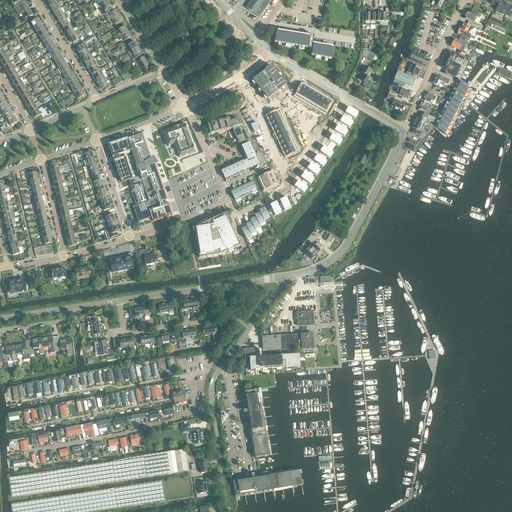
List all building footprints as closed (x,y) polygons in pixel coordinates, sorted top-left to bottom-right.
[(24,0),(13,0),(11,2),(14,8),(15,9),(18,7),(20,10),(24,7),(22,3),(24,2),(25,1),(24,0)] [(251,0),(246,8),(260,18),(271,0),(251,0)] [(433,1),(431,5),(439,9),(443,0),(436,0),(435,2),(433,1)] [(492,0),(491,4),(498,7),(496,10),(510,16),(509,17),(511,18),(511,6),(503,3),(504,1),(501,0),(492,0)] [(110,7),(111,6),(107,1),(99,8),(98,8),(104,16),(105,14),(112,9),(110,7)] [(20,10),(17,12),(19,15),(21,14),(22,14),(24,18),(28,16),(29,18),(33,16),(33,15),(30,10),(29,10),(24,2),(22,3),(24,7),(20,10)] [(62,4),(61,2),(51,8),(54,13),(60,9),(58,6),(62,4)] [(362,13),(362,25),(370,25),(370,8),(368,8),(368,13),(365,13),(365,6),(362,6),(362,13)] [(54,13),(57,18),(65,13),(62,8),(60,9),(54,13)] [(383,13),(383,8),(380,8),(380,21),(386,21),(389,22),(389,15),(391,15),(391,9),(388,8),(386,8),(386,13),(383,13)] [(114,12),(112,9),(105,14),(107,16),(108,19),(107,20),(109,22),(118,16),(115,11),(114,12)] [(479,17),(480,17),(481,16),(481,15),(481,14),(480,13),(472,10),(470,13),(467,12),(466,14),(466,13),(465,16),(467,17),(466,19),(469,21),(467,24),(481,31),(483,27),(474,22),(477,16),(478,17),(479,17)] [(66,19),(70,17),(68,14),(67,12),(65,13),(57,18),(58,20),(58,21),(59,23),(60,23),(66,19)] [(122,22),(118,16),(109,22),(110,25),(113,23),(115,26),(122,22)] [(491,17),(489,20),(502,26),(503,23),(499,21),(498,23),(494,21),(495,19),(491,17)] [(31,22),(34,27),(41,23),(37,18),(31,22)] [(69,24),(66,19),(60,23),(63,28),(69,24)] [(41,23),(34,27),(37,32),(44,28),(41,23)] [(66,33),(72,29),(69,24),(63,28),(66,33)] [(458,31),(458,32),(458,33),(458,34),(461,35),(459,39),(459,40),(467,43),(471,35),(470,35),(471,32),(475,34),(477,30),(464,24),(463,27),(461,26),(459,30),(458,30),(458,31)] [(116,35),(118,38),(128,32),(125,27),(118,31),(120,33),(116,35)] [(37,32),(40,37),(47,33),(44,28),(37,32)] [(74,32),(72,29),(66,33),(69,38),(79,32),(78,30),(74,32)] [(77,37),(81,35),(79,32),(69,38),(73,44),(79,40),(77,37)] [(125,41),(131,37),(128,32),(118,38),(119,40),(123,38),(125,41)] [(276,32),(274,43),(309,48),(308,49),(309,49),(309,48),(312,49),(311,56),(332,60),(334,48),(313,45),(314,36),(311,36),(311,35),(310,35),(310,37),(276,32)] [(47,33),(40,37),(43,43),(50,38),(47,33)] [(107,34),(101,38),(98,39),(100,42),(109,36),(107,34)] [(43,43),(46,48),(53,43),(50,38),(43,43)] [(460,50),(463,51),(466,44),(463,42),(463,43),(454,39),(452,43),(451,44),(452,45),(451,46),(460,50)] [(118,48),(113,51),(115,54),(126,47),(129,53),(131,51),(138,47),(134,42),(132,43),(131,40),(124,45),(118,48)] [(53,43),(46,48),(49,53),(56,48),(53,43)] [(84,44),(76,49),(79,54),(85,50),(88,49),(84,44)] [(129,53),(128,53),(133,61),(141,56),(139,54),(141,53),(138,47),(131,51),(129,53)] [(49,53),(52,58),(59,53),(56,48),(49,53)] [(91,54),(88,49),(85,50),(79,54),(82,59),(91,54)] [(369,51),(368,52),(366,57),(372,61),(373,60),(377,61),(380,55),(376,54),(369,51)] [(410,51),(407,59),(409,60),(421,66),(425,57),(413,52),(410,51)] [(59,53),(52,58),(56,63),(63,59),(59,53)] [(447,75),(447,74),(453,61),(455,62),(456,60),(453,58),(454,55),(448,53),(441,67),(444,69),(442,73),(447,75)] [(94,59),(91,54),(82,59),(85,64),(94,59)] [(7,57),(1,61),(4,67),(10,63),(7,57)] [(133,61),(138,68),(141,73),(142,73),(144,72),(150,68),(147,63),(144,57),(138,60),(137,58),(133,61)] [(56,63),(59,68),(66,64),(63,59),(56,63)] [(85,64),(88,69),(95,66),(97,64),(94,59),(85,64)] [(462,66),(455,62),(453,61),(447,74),(456,78),(462,66)] [(10,63),(4,67),(7,72),(13,68),(12,65),(10,63)] [(66,64),(59,68),(62,73),(69,69),(66,64)] [(413,65),(410,73),(407,72),(406,75),(412,78),(413,75),(418,77),(421,69),(413,65)] [(95,66),(88,69),(92,74),(100,69),(99,67),(96,68),(95,66)] [(271,66),(253,80),(268,99),(286,85),(271,66)] [(360,72),(363,73),(368,77),(372,71),(364,66),(360,72)] [(13,68),(7,72),(10,77),(16,73),(15,71),(13,68)] [(511,74),(498,68),(496,72),(511,79),(511,74)] [(62,73),(65,78),(72,74),(69,69),(62,73)] [(103,74),(100,69),(92,74),(95,79),(103,74)] [(394,79),(393,82),(403,86),(404,84),(409,86),(412,87),(415,79),(413,78),(412,78),(406,75),(398,71),(394,79)] [(16,73),(10,77),(12,82),(19,78),(18,75),(16,73)] [(371,78),(368,77),(363,73),(359,79),(365,83),(364,85),(365,87),(368,88),(370,88),(371,85),(371,83),(369,82),(371,78)] [(65,78),(67,81),(68,83),(75,79),(72,74),(65,78)] [(98,85),(104,81),(107,79),(103,74),(95,79),(98,85)] [(448,84),(450,85),(452,81),(449,80),(440,76),(440,77),(434,74),(430,83),(436,85),(438,80),(448,84)] [(19,78),(12,82),(15,87),(22,83),(19,78)] [(78,84),(75,79),(68,83),(71,88),(78,84)] [(436,123),(434,126),(445,135),(446,136),(465,99),(466,100),(470,92),(469,92),(470,89),(460,79),(459,79),(438,119),(436,123)] [(109,85),(107,86),(104,81),(98,85),(101,90),(103,89),(105,91),(110,87),(109,85)] [(22,83),(15,87),(18,92),(25,88),(22,83)] [(71,88),(74,93),(81,89),(78,84),(71,88)] [(303,85),(296,96),(301,99),(308,88),(303,85)] [(25,88),(18,92),(21,98),(28,93),(25,88)] [(308,88),(301,99),(306,102),(312,91),(308,88)] [(395,93),(390,91),(389,94),(395,97),(396,94),(407,99),(410,93),(401,89),(401,90),(398,88),(397,91),(396,91),(395,93)] [(85,95),(81,89),(74,93),(78,99),(85,95)] [(312,91),(306,102),(311,104),(317,94),(312,91)] [(426,92),(424,95),(432,99),(431,99),(434,100),(436,97),(433,95),(426,92)] [(28,93),(21,98),(24,103),(31,99),(28,93)] [(317,94),(311,104),(315,107),(322,96),(317,94)] [(393,100),(395,97),(389,94),(387,98),(394,101),(393,104),(396,105),(395,107),(402,111),(405,104),(397,101),(397,102),(393,100)] [(431,100),(431,99),(432,99),(424,95),(422,100),(430,103),(432,104),(434,101),(431,100)] [(322,96),(315,107),(318,109),(320,110),(326,99),(322,96)] [(447,101),(439,97),(437,102),(442,104),(445,105),(447,101)] [(31,99),(24,103),(27,108),(34,104),(31,99)] [(326,99),(320,110),(325,113),(329,105),(331,102),(326,99)] [(5,101),(0,104),(0,108),(1,110),(8,106),(5,101)] [(430,109),(431,105),(422,101),(420,105),(430,109)] [(34,104),(27,108),(30,113),(37,109),(34,104)] [(418,111),(422,112),(427,114),(430,109),(420,105),(418,109),(419,109),(418,110),(418,111)] [(8,106),(1,110),(4,116),(11,112),(8,106)] [(348,107),(345,113),(347,115),(346,117),(351,120),(352,118),(355,119),(359,113),(348,107)] [(37,109),(30,113),(33,118),(40,114),(37,109)] [(279,111),(268,116),(270,122),(282,116),(279,111)] [(11,112),(4,116),(7,121),(14,117),(11,112)] [(428,120),(436,123),(438,119),(428,115),(427,114),(422,112),(420,116),(418,115),(415,121),(423,125),(426,124),(428,120)] [(282,116),(270,122),(273,127),(284,121),(282,116)] [(343,116),(339,122),(342,124),(340,126),(346,129),(347,127),(350,128),(353,122),(351,120),(346,117),(343,116)] [(7,121),(5,122),(7,125),(9,124),(10,126),(17,122),(14,117),(7,121)] [(242,124),(241,125),(240,121),(237,119),(230,120),(229,117),(225,118),(225,120),(222,120),(222,119),(217,120),(218,122),(215,122),(215,121),(210,122),(210,123),(208,124),(207,123),(208,124),(210,133),(227,129),(232,127),(233,130),(233,131),(239,145),(249,140),(242,126),(241,127),(242,125),(242,124)] [(284,121),(273,127),(275,132),(286,126),(284,121)] [(424,127),(423,125),(415,121),(412,128),(415,129),(413,133),(420,136),(422,132),(421,131),(421,129),(423,130),(424,127)] [(174,128),(163,132),(168,146),(174,144),(179,157),(196,151),(193,144),(192,144),(188,131),(185,124),(180,126),(179,125),(174,127),(174,128)] [(338,125),(334,131),(337,132),(335,135),(340,138),(342,136),(344,137),(348,131),(346,129),(340,126),(338,125)] [(286,126),(275,132),(277,136),(289,131),(286,126)] [(289,131),(277,136),(279,141),(291,136),(289,131)] [(133,137),(128,138),(137,166),(136,166),(138,172),(140,176),(129,180),(133,191),(131,192),(136,207),(134,208),(139,222),(151,218),(153,221),(172,215),(168,203),(166,204),(165,201),(167,200),(167,198),(155,164),(155,163),(153,164),(150,160),(151,159),(143,134),(142,134),(141,134),(133,137)] [(331,141),(329,144),(334,148),(336,144),(339,146),(343,140),(340,138),(335,135),(332,134),(329,140),(331,141)] [(291,136),(279,141),(282,146),(293,141),(291,136)] [(109,144),(108,144),(113,157),(113,158),(121,182),(129,180),(140,176),(138,172),(136,166),(137,166),(128,138),(128,137),(116,141),(112,143),(109,144)] [(293,141),(282,146),(284,151),(295,146),(293,141)] [(240,147),(242,151),(253,146),(251,142),(240,147)] [(409,143),(407,148),(413,151),(416,146),(409,143)] [(324,146),(319,152),(322,154),(327,157),(329,159),(334,153),(331,151),(334,148),(329,144),(326,147),(324,146)] [(253,146),(242,151),(244,155),(255,150),(253,146)] [(295,146),(284,151),(286,156),(298,151),(295,146)] [(84,154),(86,160),(93,157),(91,152),(88,153),(87,150),(81,152),(82,155),(84,154)] [(244,155),(246,159),(255,154),(256,154),(255,150),(244,155)] [(247,160),(244,161),(242,162),(246,171),(248,170),(247,169),(259,163),(255,154),(246,159),(247,160)] [(318,154),(313,160),(316,162),(320,166),(323,168),(327,161),(325,160),(327,157),(322,154),(320,156),(318,154)] [(95,163),(93,157),(86,160),(88,165),(95,163)] [(241,160),(237,162),(242,173),(246,171),(242,162),(241,160)] [(242,173),(237,162),(233,164),(238,175),(242,173)] [(311,163),(307,169),(309,171),(314,174),(316,176),(321,170),(318,168),(320,166),(316,162),(314,165),(311,163)] [(95,163),(88,165),(88,166),(86,166),(87,172),(97,169),(95,163)] [(233,164),(229,166),(234,177),(238,175),(233,164)] [(229,166),(225,168),(230,178),(234,177),(229,166)] [(226,180),(230,178),(225,168),(221,170),(226,180)] [(99,175),(97,169),(87,172),(89,178),(99,175)] [(305,172),(300,178),(303,180),(308,183),(310,185),(314,179),(312,177),(314,174),(309,171),(307,173),(305,172)] [(265,173),(259,175),(261,178),(260,179),(262,184),(274,179),(272,173),(267,176),(265,173)] [(91,184),(101,180),(99,175),(89,178),(87,178),(88,181),(90,180),(91,184)] [(274,179),(262,184),(265,190),(266,189),(267,192),(273,190),(272,187),(277,184),(274,179)] [(103,186),(101,180),(91,184),(92,186),(95,185),(96,188),(103,186)] [(298,180),(294,186),(304,194),(308,187),(306,186),(308,183),(303,180),(301,182),(298,180)] [(0,181),(0,190),(8,189),(9,188),(8,184),(4,185),(5,186),(4,186),(3,185),(3,184),(2,181),(0,181)] [(253,181),(247,184),(252,193),(256,191),(257,190),(253,181)] [(247,184),(242,187),(246,196),(252,193),(247,184)] [(98,194),(105,192),(103,186),(96,188),(98,194)] [(242,187),(236,189),(241,198),(246,196),(242,187)] [(0,197),(9,195),(8,192),(8,189),(0,190),(0,197)] [(231,192),(235,201),(241,198),(236,189),(231,192)] [(107,198),(105,192),(98,194),(100,200),(107,198)] [(0,203),(8,201),(7,201),(10,200),(9,195),(0,197),(0,203)] [(281,203),(278,204),(280,210),(283,208),(285,211),(291,208),(286,197),(280,200),(281,203)] [(100,200),(101,205),(102,206),(109,203),(107,198),(100,200)] [(271,208),(268,209),(271,214),(274,213),(275,216),(282,213),(280,210),(278,204),(277,202),(270,205),(271,208)] [(103,212),(111,209),(109,203),(102,206),(101,205),(98,207),(99,211),(103,209),(103,212)] [(265,207),(259,210),(260,212),(265,223),(270,220),(271,221),(265,207)] [(14,212),(3,215),(4,221),(14,218),(15,218),(14,212)] [(233,224),(227,212),(195,228),(199,258),(220,254),(236,247),(240,245),(231,225),(233,224)] [(266,225),(265,223),(260,212),(255,215),(256,217),(261,227),(266,225)] [(102,218),(100,219),(101,221),(103,220),(104,224),(115,221),(114,220),(115,220),(114,218),(113,218),(112,215),(105,217),(102,218)] [(70,216),(62,218),(63,224),(71,222),(70,216)] [(256,217),(250,220),(251,222),(256,232),(262,229),(261,227),(256,217)] [(4,221),(6,226),(13,225),(13,224),(15,224),(14,218),(4,221)] [(246,224),(247,226),(252,237),(258,234),(256,232),(251,222),(246,224)] [(109,228),(105,230),(106,233),(107,233),(109,239),(117,236),(116,233),(117,233),(118,232),(116,226),(109,229),(109,228)] [(248,242),(253,239),(252,237),(247,226),(241,229),(248,242)] [(328,242),(332,236),(328,234),(327,233),(323,238),(325,239),(324,240),(328,242)] [(52,243),(51,236),(43,238),(45,244),(52,243)] [(22,247),(21,241),(17,242),(10,244),(11,250),(19,248),(22,247)] [(313,243),(309,247),(316,254),(317,253),(318,254),(321,251),(318,249),(321,246),(318,242),(315,245),(313,243)] [(306,254),(303,257),(307,260),(309,257),(311,259),(311,258),(312,259),(315,256),(314,255),(316,254),(309,247),(308,247),(303,252),(306,254)] [(156,251),(152,252),(152,255),(146,256),(145,250),(141,251),(138,251),(140,261),(143,260),(145,260),(146,264),(158,262),(157,259),(156,255),(156,251)] [(165,250),(156,251),(156,255),(157,259),(166,257),(165,250)] [(133,268),(130,256),(110,260),(112,272),(133,268)] [(83,277),(91,276),(90,267),(76,270),(78,279),(83,278),(83,277)] [(64,268),(51,270),(53,279),(57,279),(58,280),(59,281),(60,282),(61,281),(62,280),(61,278),(66,277),(64,268)] [(22,284),(22,280),(9,282),(11,291),(17,290),(18,293),(27,291),(25,284),(22,284)] [(183,303),(180,304),(181,311),(188,310),(188,309),(193,308),(193,309),(198,308),(196,300),(189,301),(188,301),(187,301),(186,302),(183,302),(183,303)] [(159,307),(156,307),(157,314),(164,313),(169,312),(169,313),(173,312),(172,304),(165,305),(164,304),(163,304),(162,305),(159,306),(159,307)] [(135,310),(132,311),(133,318),(139,317),(144,316),(149,316),(148,307),(140,308),(139,308),(138,308),(138,309),(135,309),(135,310)] [(297,313),(295,313),(295,321),(298,321),(298,327),(302,326),(302,334),(308,334),(307,326),(313,326),(313,312),(297,313)] [(98,321),(97,321),(97,319),(97,316),(89,317),(89,320),(90,322),(87,323),(88,327),(87,328),(88,330),(89,331),(92,331),(92,330),(93,335),(94,338),(103,337),(103,334),(102,331),(100,331),(99,325),(99,321),(98,321)] [(204,334),(201,334),(201,337),(213,335),(213,338),(218,338),(216,327),(208,328),(208,327),(206,327),(206,328),(206,326),(203,327),(204,334)] [(185,329),(182,330),(183,339),(192,338),(193,341),(197,341),(195,330),(188,331),(187,330),(186,330),(185,331),(185,329)] [(164,333),(158,333),(159,342),(162,341),(162,343),(171,341),(172,345),(176,344),(175,333),(167,334),(166,333),(165,333),(165,334),(164,333)] [(302,334),(262,336),(263,351),(303,349),(303,352),(314,351),(313,333),(308,334),(302,334)] [(59,336),(55,337),(57,351),(61,351),(61,349),(66,348),(67,355),(72,354),(71,345),(70,345),(69,338),(60,340),(59,336)] [(144,336),(137,337),(139,345),(141,344),(141,346),(150,344),(151,348),(156,347),(154,336),(146,337),(146,336),(144,336),(144,337),(144,336)] [(55,352),(57,351),(55,337),(52,337),(51,337),(42,338),(43,347),(49,346),(50,353),(55,352)] [(32,340),(28,341),(30,355),(34,354),(33,349),(38,348),(39,354),(44,353),(43,347),(42,338),(32,340)] [(123,339),(116,340),(118,349),(130,348),(130,351),(135,350),(133,339),(126,340),(125,339),(124,340),(123,340),(123,339)] [(29,359),(29,355),(30,355),(28,341),(24,341),(25,344),(15,345),(16,354),(22,353),(23,360),(29,359)] [(107,352),(106,341),(94,343),(96,353),(99,353),(100,356),(107,355),(108,358),(114,357),(113,351),(107,352)] [(17,361),(16,354),(15,345),(5,347),(2,348),(4,362),(5,368),(9,368),(8,361),(13,361),(13,362),(17,361)] [(254,349),(245,349),(246,365),(250,364),(250,370),(274,369),(300,367),(300,359),(300,358),(305,358),(304,354),(300,354),(297,354),(287,355),(284,355),(282,355),(278,355),(268,356),(265,356),(261,356),(257,357),(254,357),(254,349)] [(121,370),(114,372),(117,380),(123,379),(121,370)] [(112,382),(111,372),(107,372),(104,373),(105,383),(112,382)] [(153,399),(160,397),(158,389),(151,391),(153,399)] [(245,393),(243,393),(246,411),(242,412),(242,413),(243,413),(246,416),(247,416),(254,457),(255,456),(256,458),(264,456),(264,458),(268,457),(268,456),(272,455),(261,389),(245,392),(245,393)] [(187,401),(184,390),(173,393),(175,404),(187,401)] [(115,420),(116,426),(126,423),(125,417),(115,420)] [(97,423),(99,429),(106,427),(109,427),(108,421),(97,423)] [(91,438),(95,437),(94,430),(92,424),(84,426),(85,432),(90,431),(91,438)] [(182,433),(191,431),(190,424),(181,425),(182,433)] [(67,435),(81,432),(80,427),(66,429),(67,435)] [(194,444),(204,443),(202,429),(192,431),(193,435),(190,436),(190,440),(193,440),(194,444)] [(140,435),(129,437),(131,446),(142,444),(140,435)] [(185,450),(175,451),(167,452),(170,473),(188,470),(185,450)] [(12,497),(115,481),(115,482),(170,473),(167,452),(127,458),(112,462),(9,478),(12,497)] [(201,473),(209,472),(207,462),(199,463),(201,473)] [(236,498),(236,497),(297,487),(297,486),(303,485),(302,481),(301,481),(299,471),(295,471),(294,470),(234,480),(234,481),(232,481),(234,488),(232,489),(233,494),(235,493),(236,498)] [(88,511),(164,500),(161,481),(11,504),(12,511),(88,511)] [(200,494),(208,492),(206,482),(198,484),(200,494)]
